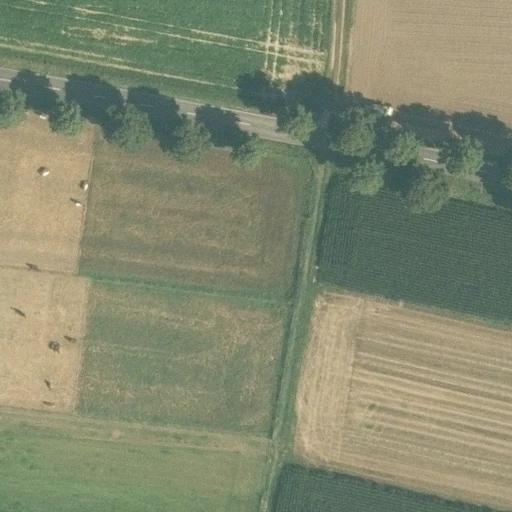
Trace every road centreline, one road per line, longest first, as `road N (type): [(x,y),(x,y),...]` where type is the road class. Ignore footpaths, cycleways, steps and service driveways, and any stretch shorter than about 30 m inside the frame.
road 1 (tertiary): [(511,181),(0,78)]
road 2 (track): [(338,0),(332,204),(281,511)]
